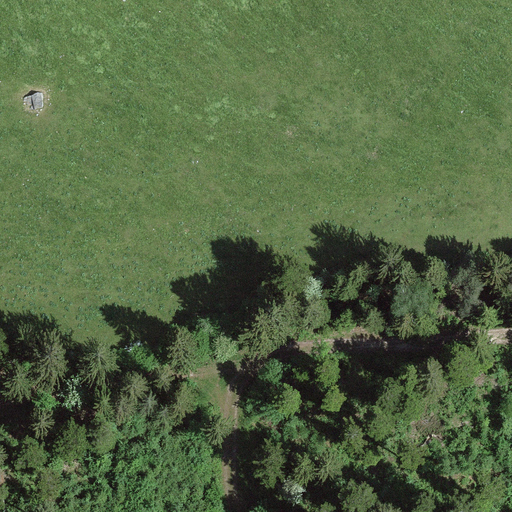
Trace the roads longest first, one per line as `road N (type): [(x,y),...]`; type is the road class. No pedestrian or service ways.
road 1 (track): [(261,370),(291,354),(511,340)]
road 2 (track): [(261,370),(244,387),(230,430),(234,511)]
